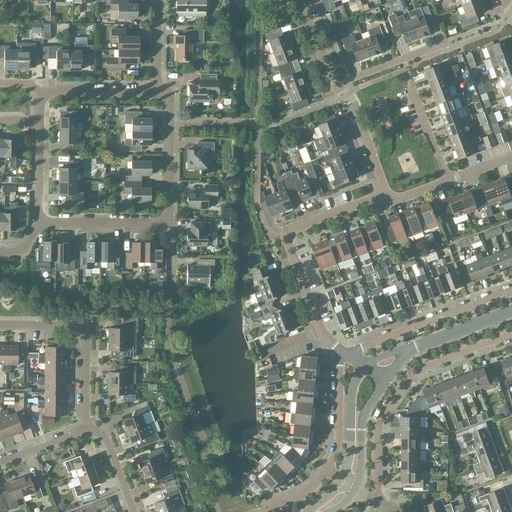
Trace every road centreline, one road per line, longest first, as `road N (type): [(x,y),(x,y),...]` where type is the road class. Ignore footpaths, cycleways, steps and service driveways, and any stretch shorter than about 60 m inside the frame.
road 1 (residential): [(155,92),(168,93),(167,223),(37,222)]
road 2 (residential): [(376,500),(378,421),(409,374),(511,333)]
road 3 (residential): [(320,330),(282,231),(385,193)]
road 4 (residential): [(85,430),(85,325),(0,324)]
road 5 (residential): [(345,353),(511,291)]
road 6 (residential): [(325,469),(336,441),(338,362),(345,353)]
